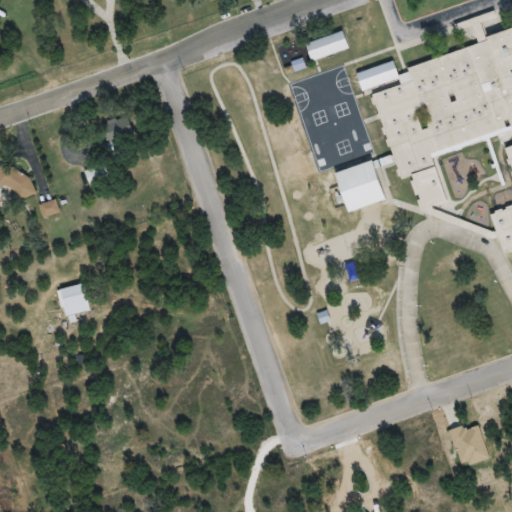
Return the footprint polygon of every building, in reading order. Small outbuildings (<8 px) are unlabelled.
[(361,66),(368,84),(405,71),(407,77),(377,88),(398,148),(378,156),(376,152),(339,166),(354,207),(393,193),(382,164),(400,157),(405,172),(417,168),(418,172),(415,173),(420,189),(423,188),(424,191),(421,192),(425,206),(440,201),(439,197),(454,192),(438,147),(511,121),(511,138),(509,139),(511,148),(511,201),(496,207),(508,241),(511,239),(511,19),(491,27),(493,32),(413,61),(414,65),(405,68),(400,53),(361,66)] [(310,35),(317,54),(355,41),(349,22),(310,35)] [(100,126),(108,145),(136,134),(128,115),(100,126)] [(111,176),(103,161),(83,172),(92,187),(111,176)] [(17,196),(33,196),(33,169),(0,168),(0,186),(17,186),(17,196)] [(39,206),(45,218),(61,212),(56,199),(39,206)] [(349,264),(343,274),(355,280),(360,270),(349,264)] [(91,311),(85,284),(58,289),(63,316),(91,311)]
